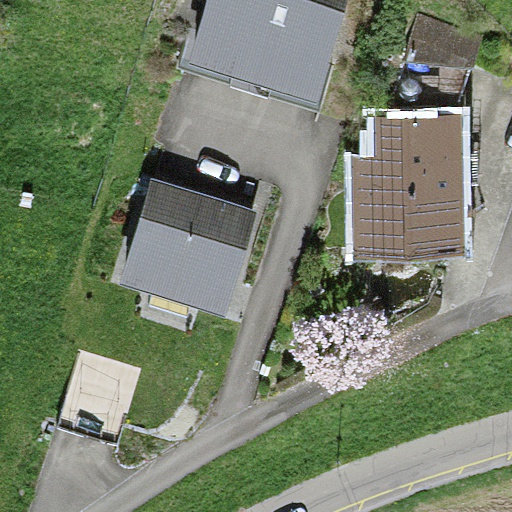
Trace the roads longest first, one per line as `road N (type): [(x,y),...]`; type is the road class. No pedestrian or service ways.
road 1 (residential): [(106,511),(226,436),(511,304)]
road 2 (residential): [(319,511),(511,443)]
